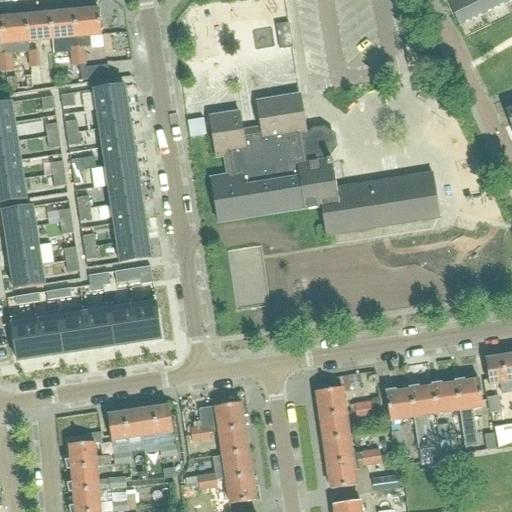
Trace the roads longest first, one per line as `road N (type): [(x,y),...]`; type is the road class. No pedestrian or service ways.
road 1 (residential): [(145,0),(201,375)]
road 2 (residential): [(511,329),(270,365)]
road 3 (residential): [(201,375),(43,398)]
road 4 (residential): [(292,511),(270,365)]
